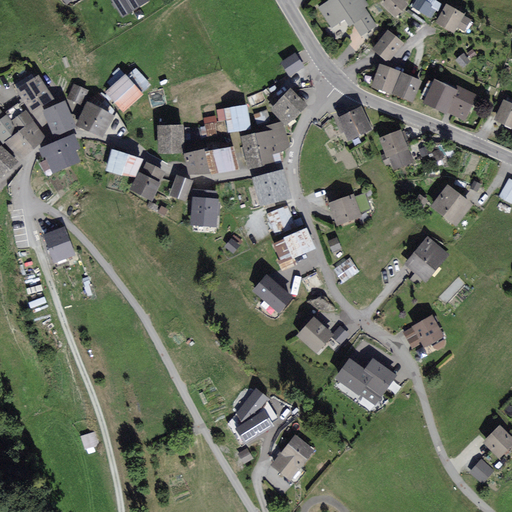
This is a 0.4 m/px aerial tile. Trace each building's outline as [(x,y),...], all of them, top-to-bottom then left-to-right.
[(123,14),(146,0),(145,0),(114,0),(115,2),(112,4),(115,8),(118,6),(123,14)] [(332,0),(318,9),(332,32),(351,20),(364,41),(380,31),(367,11),(374,8),(368,0),(332,0)] [(410,0),(393,0),(388,5),(401,20),(416,6),(410,0)] [(446,5),(438,0),(423,0),(415,12),(432,24),(446,5)] [(471,16),(452,5),(440,26),(459,37),(471,16)] [(391,60),(404,45),(391,34),(378,49),(391,60)] [(280,62),(288,75),(304,66),(296,52),(280,62)] [(384,66),(375,88),(395,97),(405,74),(384,66)] [(139,67),(106,93),(126,118),(149,99),(145,94),(155,87),(139,67)] [(407,76),(399,98),(417,104),(429,84),(407,76)] [(44,77),(20,93),(36,116),(59,101),(44,77)] [(88,90),(74,84),(71,92),(72,92),(69,99),(76,103),(82,99),(85,96),(86,96),(88,90)] [(461,96),(440,85),(429,106),(468,126),(482,98),(464,89),(461,96)] [(295,90),(271,112),(287,129),(311,107),(295,90)] [(511,105),(507,103),(497,122),(511,129),(511,105)] [(57,137),(77,127),(67,104),(46,114),(57,137)] [(93,104),(82,125),(109,135),(121,118),(93,104)] [(0,108),(0,107),(0,132),(8,143),(20,133),(0,108)] [(249,107),(227,110),(231,137),(253,134),(249,107)] [(367,109),(339,121),(349,144),(376,133),(367,109)] [(25,135),(15,143),(27,157),(51,137),(28,110),(14,121),(25,135)] [(218,118),(204,120),(206,138),(229,136),(225,111),(217,112),(218,118)] [(258,124),(271,119),(267,111),(255,115),(258,124)] [(188,128),(161,128),(161,157),(187,157),(188,128)] [(274,134),(244,139),(249,169),(279,164),(274,134)] [(405,134),(382,141),(393,173),(416,165),(405,134)] [(48,155),(59,177),(90,162),(80,140),(48,155)] [(213,152),(217,174),(241,170),(237,148),(213,152)] [(4,150),(0,153),(0,180),(3,183),(20,168),(4,150)] [(148,161),(117,151),(111,174),(140,179),(148,161)] [(210,153),(184,159),(197,174),(215,174),(210,153)] [(171,174),(150,163),(135,193),(157,203),(171,174)] [(285,173),(254,181),(261,209),(292,202),(285,173)] [(195,185),(176,178),(168,198),(187,205),(195,185)] [(511,205),(511,203),(511,182),(511,181),(500,198),(511,205)] [(452,186),(433,209),(459,230),(478,207),(452,186)] [(225,194),(195,191),(192,229),(222,231),(225,194)] [(355,196),(331,205),(340,230),(365,220),(355,196)] [(420,209),(426,201),(420,196),(414,204),(420,209)] [(289,207),(265,215),(274,240),(298,232),(289,207)] [(75,257),(66,232),(48,239),(57,263),(75,257)] [(305,235),(274,247),(286,275),(315,258),(305,235)] [(433,238),(406,266),(427,285),(453,257),(433,238)] [(333,251),(340,248),(336,239),(329,242),(333,251)] [(334,267),(342,281),(359,271),(351,257),(334,267)] [(447,302),(465,282),(458,276),(440,296),(447,302)] [(290,297),(267,278),(256,291),(272,305),(274,303),(280,308),(290,297)] [(437,317),(405,333),(418,360),(451,344),(437,317)] [(336,336),(317,318),(298,338),(318,355),(336,336)] [(355,363),(341,381),(376,408),(400,377),(378,360),(369,373),(355,363)] [(256,390),(232,417),(244,427),(268,401),(256,390)] [(243,448),(275,426),(264,411),(233,432),(243,448)] [(511,438),(503,429),(486,446),(503,463),(511,453),(511,438)] [(86,449),(100,443),(95,430),(81,435),(86,449)] [(301,436),(276,465),(296,483),(323,451),(301,436)] [(245,462),(251,458),(247,450),(241,454),(245,462)] [(493,470),(481,461),(471,472),(483,482),(493,470)]
